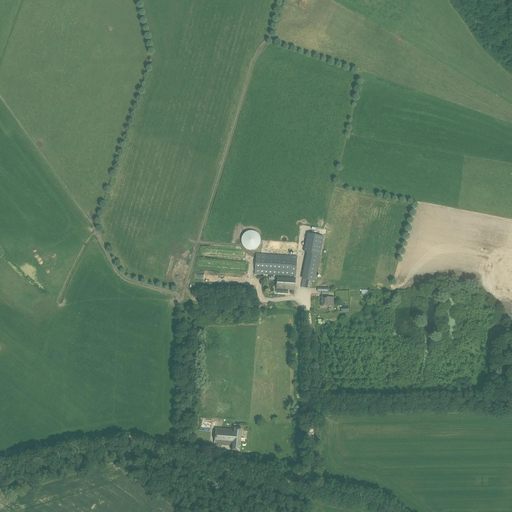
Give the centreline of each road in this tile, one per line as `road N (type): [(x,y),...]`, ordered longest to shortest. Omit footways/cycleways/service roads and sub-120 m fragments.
road 1 (tertiary): [(391,511),(363,496),(182,463),(136,441),(0,468)]
road 2 (track): [(307,297),(311,487)]
